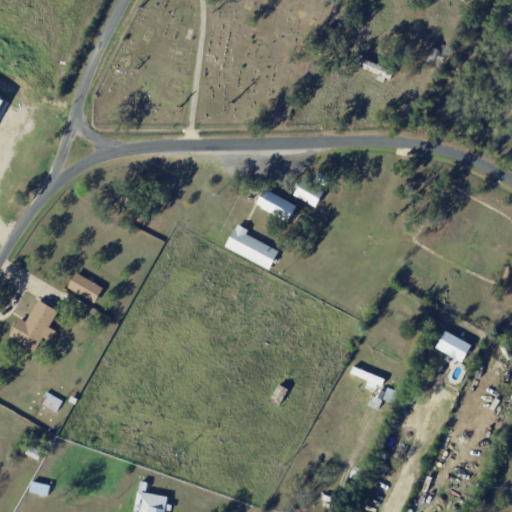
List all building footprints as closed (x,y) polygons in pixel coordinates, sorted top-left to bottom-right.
[(440,51),(435,65),(426,62),(431,47),(440,51)] [(385,78),(356,66),(360,58),(394,72),(390,80),(385,78)] [(320,173),(330,180),(325,187),(315,180),(320,173)] [(309,184),(323,192),(315,207),(294,195),(302,180),(309,184)] [(293,213),(289,221),(262,207),(263,206),(258,204),(265,190),(297,206),(293,213)] [(242,228),(248,231),(246,235),(278,252),(269,270),(225,247),(235,229),(236,229),(238,226),(242,228)] [(77,295),(67,289),(76,274),(103,289),(94,304),(77,295)] [(41,302),(58,313),(48,328),(56,333),(50,343),(42,338),(34,352),(9,337),(20,319),(25,322),(38,301),(41,302)] [(473,343),(445,332),(438,350),(465,361),(473,343)] [(494,337),(486,350),(483,348),(490,335),(494,337)] [(385,380),(383,386),(379,385),(378,385),(380,386),(379,390),(370,386),(371,382),(352,374),(354,367),(385,380)] [(279,385),(289,391),(279,408),(269,402),(279,385)] [(380,391),(385,394),(381,400),(383,401),(377,411),(367,406),(373,396),(375,398),(379,390),(380,391)] [(47,392),(63,402),(56,413),(40,404),(47,392)] [(30,447),(43,455),(38,463),(25,455),(30,447)] [(354,467),(363,471),(358,482),(349,478),(354,467)] [(350,481),(355,483),(350,496),(345,494),(350,481)] [(33,482),(51,486),(49,496),(31,492),(33,482)] [(128,511),(132,492),(162,498),(159,511),(128,511)] [(323,495),(332,498),(331,503),(321,500),(323,495)]
